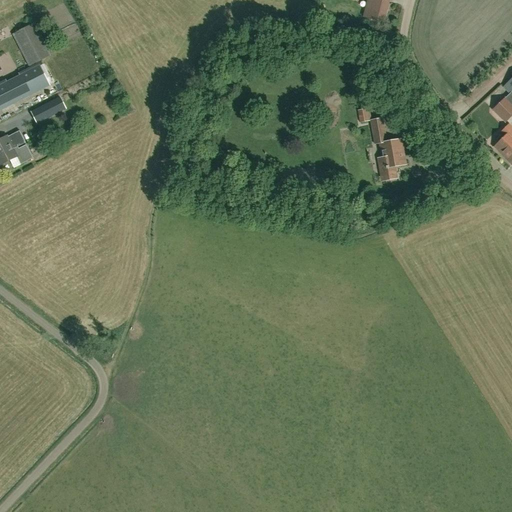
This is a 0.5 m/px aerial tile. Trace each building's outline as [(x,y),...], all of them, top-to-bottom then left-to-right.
[(389,0),(368,0),(364,17),(383,21),(389,3),(389,0)] [(32,59),(31,56),(37,53),(36,50),(42,47),(34,31),(17,38),(28,61),(32,59)] [(38,66),(20,75),(21,78),(8,85),(6,82),(0,85),(0,107),(47,84),(38,66)] [(509,93),(511,95),(511,77),(503,87),(509,93)] [(511,114),(511,95),(509,93),(505,97),(503,95),(490,108),(504,123),(511,114)] [(31,112),(37,123),(66,109),(60,97),(31,112)] [(360,122),(368,121),(366,109),(358,110),(360,122)] [(386,141),(385,135),(382,118),(371,120),(375,143),(379,143),(386,141)] [(494,147),(500,153),(511,141),(511,127),(509,124),(501,132),(505,136),(494,147)] [(0,162),(1,164),(9,160),(13,168),(32,158),(25,145),(18,148),(17,146),(25,142),(19,131),(8,136),(9,137),(7,138),(6,136),(0,139),(0,162)] [(386,141),(379,143),(383,167),(379,168),(381,180),(394,178),(392,166),(406,164),(402,139),(386,141)] [(511,141),(500,153),(511,166),(511,165),(511,141)]
